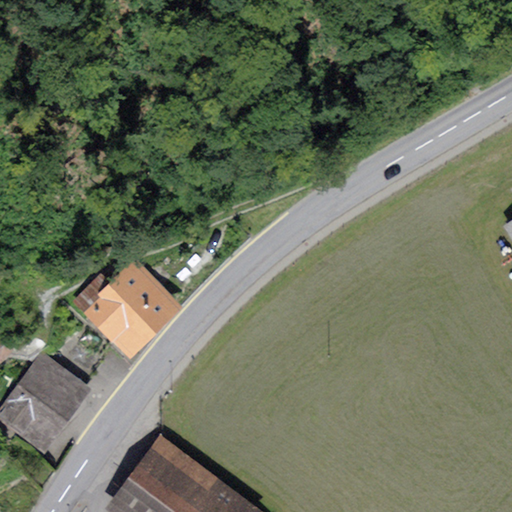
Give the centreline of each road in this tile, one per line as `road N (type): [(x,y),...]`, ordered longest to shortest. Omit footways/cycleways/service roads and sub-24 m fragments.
road 1 (primary): [(511,92),(318,209),(201,312)]
road 2 (primary): [(52,511),(201,312)]
